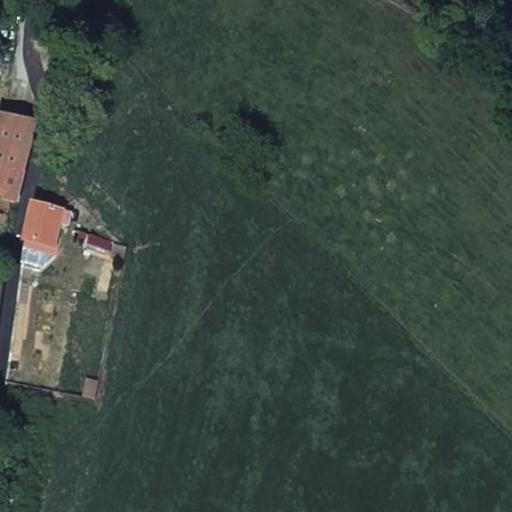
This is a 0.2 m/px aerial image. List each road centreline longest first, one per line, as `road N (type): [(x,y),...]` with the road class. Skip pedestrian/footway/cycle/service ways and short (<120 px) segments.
road 1 (residential): [(54,121),(12,249),(0,351)]
road 2 (track): [(36,0),(54,121)]
